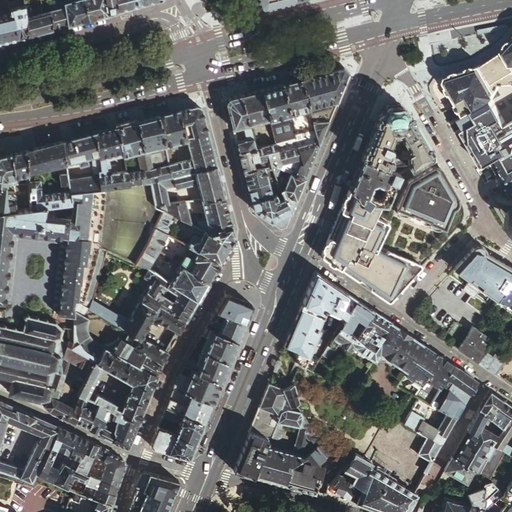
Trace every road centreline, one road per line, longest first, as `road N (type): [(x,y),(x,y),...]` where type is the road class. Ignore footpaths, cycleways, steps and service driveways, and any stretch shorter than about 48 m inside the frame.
road 1 (residential): [(136,457),(224,277),(258,250)]
road 2 (tertiary): [(384,44),(296,250)]
road 3 (primary): [(0,123),(205,75)]
road 4 (tertiary): [(281,287),(203,475)]
road 5 (residential): [(384,44),(487,219)]
road 6 (primary): [(196,48),(0,101)]
road 7 (primary): [(205,75),(391,27)]
road 8 (primary): [(379,0),(196,48)]
road 9 (tertiary): [(0,51),(177,2)]
road 10 (residential): [(205,75),(258,250)]
road 11 (residential): [(136,457),(0,392)]
road 12 (residential): [(203,475),(347,511)]
road 13 (residential): [(511,392),(397,313)]
road 14 (residential): [(487,219),(397,313)]
road 15 (primary): [(391,27),(511,2)]
